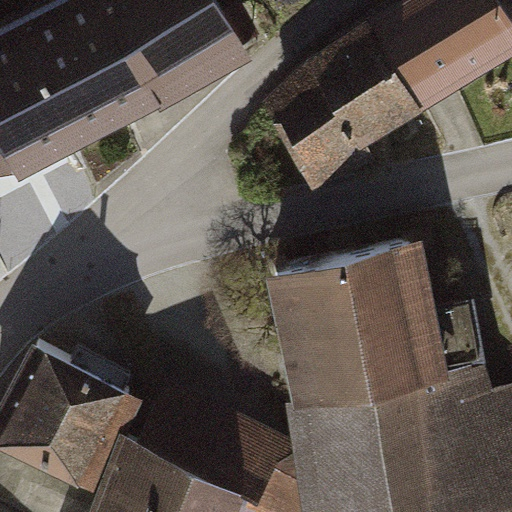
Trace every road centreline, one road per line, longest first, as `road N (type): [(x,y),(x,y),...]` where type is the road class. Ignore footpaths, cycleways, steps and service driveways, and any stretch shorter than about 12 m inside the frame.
road 1 (residential): [(74,268),(255,217),(511,163)]
road 2 (residential): [(74,268),(189,139),(370,0)]
